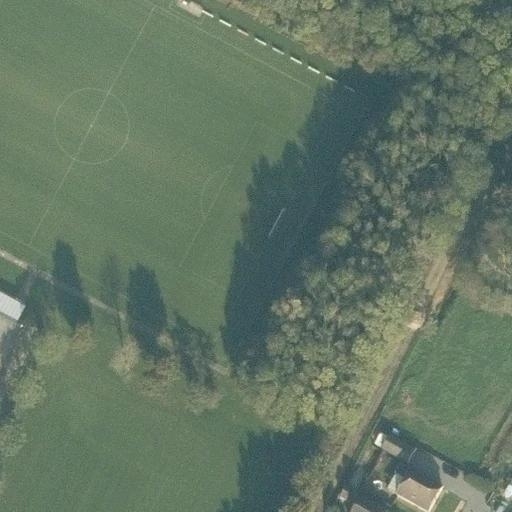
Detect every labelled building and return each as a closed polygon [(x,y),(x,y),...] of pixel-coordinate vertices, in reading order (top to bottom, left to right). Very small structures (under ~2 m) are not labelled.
[(0,371),(21,331),(0,319),(0,371)] [(381,436),(375,447),(383,452),(389,440),(381,436)] [(383,452),(408,466),(416,452),(391,438),(389,440),(383,452)] [(398,498),(415,508),(422,511),(431,511),(443,492),(401,468),(396,477),(407,483),(398,498)] [(346,489),(339,501),(351,508),(358,496),(346,489)] [(379,511),(363,503),(357,511),(379,511)]
